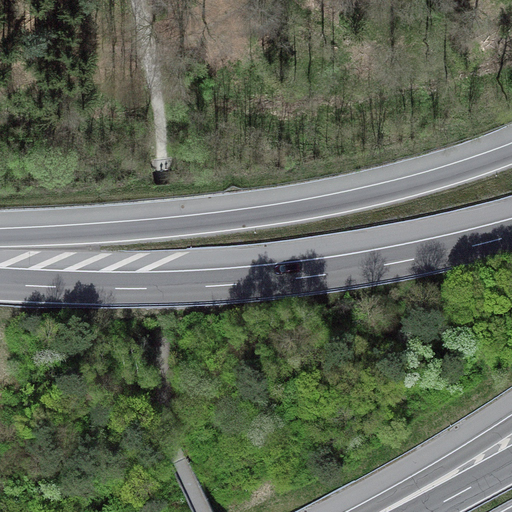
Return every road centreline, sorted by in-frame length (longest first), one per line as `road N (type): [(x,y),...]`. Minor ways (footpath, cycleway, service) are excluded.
road 1 (track): [(202,511),(162,397),(161,134),(137,0)]
road 2 (motorway): [(511,153),(282,213),(0,237)]
road 3 (motorway): [(511,235),(404,260),(223,285),(0,284)]
road 4 (motorway): [(511,423),(353,511)]
